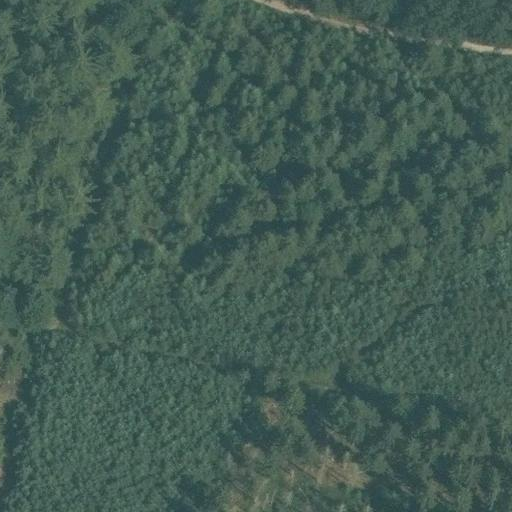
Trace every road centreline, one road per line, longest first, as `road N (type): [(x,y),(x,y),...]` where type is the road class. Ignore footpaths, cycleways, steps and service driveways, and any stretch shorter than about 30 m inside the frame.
road 1 (track): [(49,332),(511,434)]
road 2 (track): [(49,332),(149,0)]
road 3 (track): [(263,0),(366,32),(443,43)]
